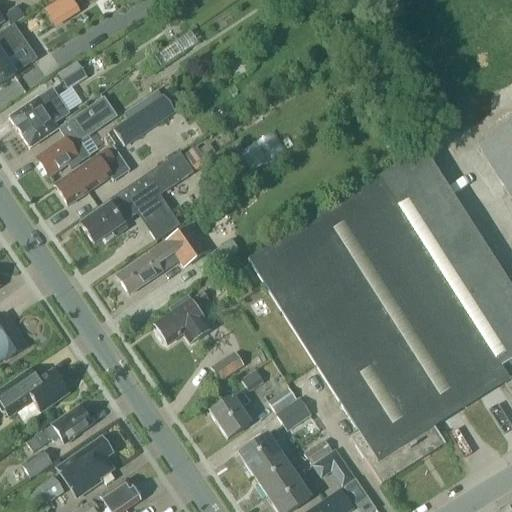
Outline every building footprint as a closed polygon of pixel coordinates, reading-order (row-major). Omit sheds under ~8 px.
[(87,0),(76,0),(73,2),(77,10),(90,3),(87,0)] [(18,9),(5,18),(12,27),(24,19),(18,9)] [(0,86),(14,77),(35,63),(24,47),(21,43),(13,31),(11,27),(0,34),(0,86)] [(193,35),(151,61),(157,72),(200,45),(193,35)] [(76,64),(56,77),(59,82),(63,87),(83,74),(76,64)] [(36,101),(8,120),(29,151),(57,131),(53,126),(69,116),(53,92),(37,103),(36,101)] [(162,97),(145,108),(157,125),(173,113),(162,97)] [(104,99),(69,123),(70,124),(80,139),(83,137),(85,140),(102,128),(100,124),(114,114),(104,99)] [(129,119),(112,131),(124,148),(140,136),(129,119)] [(511,126),(479,147),(511,199),(511,126)] [(36,159),(35,160),(48,179),(49,179),(49,178),(66,166),(70,171),(87,160),(75,142),(67,148),(63,142),(36,160),(36,159)] [(444,447),(434,430),(505,384),(511,380),(511,292),(421,151),(246,263),(356,436),(349,441),(379,488),(380,488),(379,486),(419,461),(418,461),(442,446),(443,448),(444,447)] [(113,163),(106,152),(53,188),(67,208),(87,194),(109,179),(112,184),(129,172),(120,159),(113,163)] [(93,246),(112,234),(115,238),(125,231),(121,225),(132,218),(130,214),(147,202),(151,208),(150,209),(159,222),(148,230),(156,242),(176,229),(168,217),(169,216),(159,202),(160,202),(157,198),(192,174),(181,159),(164,170),(161,166),(103,206),(98,210),(96,211),(99,214),(80,227),(93,246)] [(148,256),(116,278),(128,297),(161,274),(157,267),(174,256),(179,263),(183,270),(199,260),(209,253),(191,226),(181,233),(166,243),(148,255),(148,256)] [(198,273),(202,279),(240,255),(232,243),(194,267),(198,273)] [(252,296),(235,270),(221,279),(237,304),(252,296)] [(156,333),(156,336),(161,345),(165,345),(166,347),(183,336),(190,346),(210,332),(195,310),(208,301),(203,293),(189,302),(187,299),(169,311),(171,314),(153,327),(156,333)] [(0,363),(4,361),(4,362),(25,348),(3,316),(0,317),(0,363)] [(250,368),(239,352),(235,355),(209,371),(218,385),(242,369),(244,372),(250,368)] [(57,380),(52,373),(37,383),(29,370),(0,389),(0,406),(8,419),(32,404),(38,413),(52,404),(54,406),(70,395),(59,379),(57,380)] [(254,372),(240,382),(249,394),(263,384),(254,372)] [(295,402),(288,390),(267,403),(274,415),(295,402)] [(231,400),(209,415),(227,441),(249,427),(238,411),(248,405),(242,395),(232,402),(231,400)] [(298,402),(275,417),(286,434),(310,418),(298,402)] [(79,408),(25,444),(32,454),(58,437),(63,445),(65,444),(67,444),(71,442),(72,440),(91,426),(79,408)] [(237,457),(252,479),(281,459),(272,446),(279,441),(274,433),(267,438),(266,438),(237,457)] [(104,461),(111,456),(101,441),(56,471),(76,500),(100,484),(99,481),(112,472),(104,461)] [(323,442),(320,445),(303,456),(311,467),(331,453),(323,442)] [(20,467),(29,481),(51,466),(42,453),(20,467)] [(252,479),(266,499),(294,479),(286,467),(293,461),(288,454),(281,459),(252,479)] [(334,455),(313,469),(319,477),(324,479),(342,466),(334,455)] [(294,479),(266,499),(274,511),(291,511),(309,500),(300,487),(307,482),(302,474),(294,479)] [(63,495),(53,479),(28,495),(39,511),(63,495)] [(138,502),(139,497),(134,490),(129,490),(125,483),(100,500),(98,498),(77,511),(102,511),(106,510),(107,511),(125,511),(139,503),(138,502)] [(375,511),(357,485),(345,492),(357,511),(375,511)] [(351,511),(353,511),(340,492),(309,511),(351,511)]
